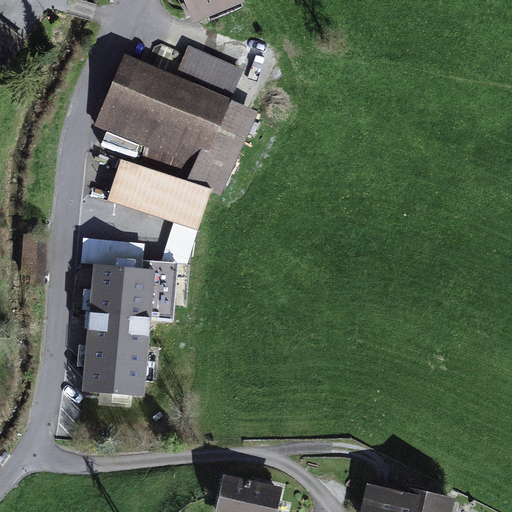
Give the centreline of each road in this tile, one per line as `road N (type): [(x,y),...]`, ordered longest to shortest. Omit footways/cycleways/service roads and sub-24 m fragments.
road 1 (residential): [(139,0),(66,190),(74,361),(27,459)]
road 2 (track): [(330,511),(299,475),(254,458),(95,472),(27,459),(0,486)]
